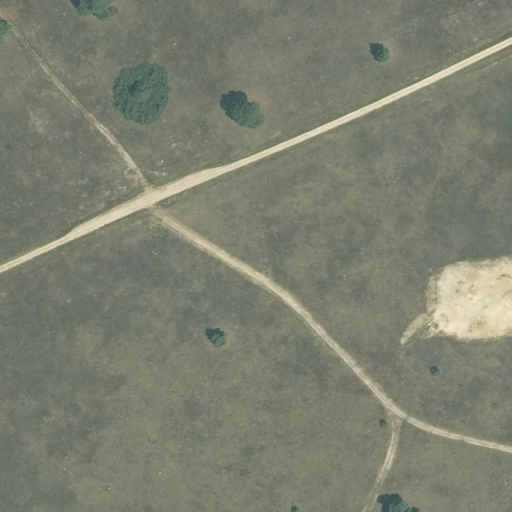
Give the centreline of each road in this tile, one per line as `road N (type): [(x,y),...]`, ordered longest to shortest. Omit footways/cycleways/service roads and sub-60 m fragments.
road 1 (track): [(155,201),(174,227),(304,311),(419,427),(511,452)]
road 2 (track): [(155,201),(0,13)]
